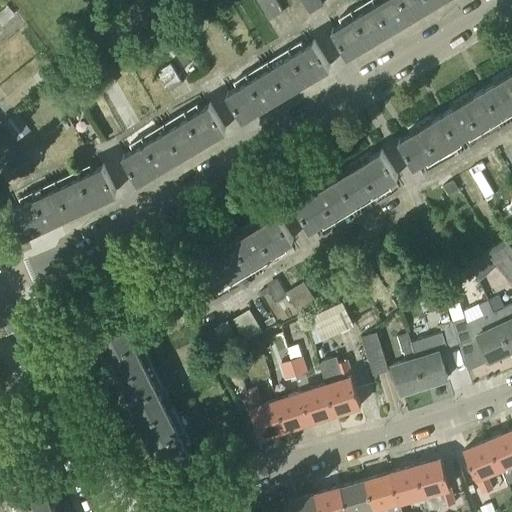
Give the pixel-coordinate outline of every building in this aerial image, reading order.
[(257,0),(269,19),(283,10),(276,0),(257,0)] [(302,0),(309,12),(323,3),(321,0),(302,0)] [(384,33),(391,28),(374,0),(366,0),(339,17),(342,22),(333,27),(349,54),(358,49),(361,53),(387,37),(384,33)] [(402,28),(423,16),(430,12),(427,7),(434,2),(432,0),(374,0),(391,28),(399,23),(402,28)] [(0,24),(1,25),(13,15),(5,6),(0,10),(0,24)] [(297,91),(304,87),(324,75),(321,71),(330,65),(313,40),(304,45),(301,40),(268,60),(287,91),(294,87),(297,91)] [(279,96),(287,91),(268,60),(234,81),(238,86),(228,91),(244,117),(253,112),(256,117),(282,101),(279,96)] [(155,72),(167,90),(182,81),(171,62),(155,72)] [(511,63),(490,77),(493,82),(485,87),(504,118),(511,113),(511,63)] [(451,107),(443,113),(461,144),(504,118),(485,87),(478,91),(475,87),(448,103),(451,107)] [(193,154),(200,150),(220,138),(217,133),(226,128),(210,103),(201,108),(197,103),(164,123),(183,154),(190,150),(193,154)] [(2,122),(14,138),(27,128),(15,112),(2,122)] [(432,112),(411,125),(406,128),(409,133),(400,139),(416,164),(425,158),(428,164),(461,144),(443,113),(435,117),(432,112)] [(175,159),(183,154),(164,123),(131,142),(133,148),(124,154),(139,180),(148,175),(151,180),(178,164),(175,159)] [(346,171),(339,175),(357,206),(391,186),(388,180),(397,175),(382,149),(373,155),(370,150),(343,166),(346,171)] [(71,213),(86,206),(117,191),(104,164),(94,169),(91,163),(56,180),(71,213)] [(328,175),(307,188),(301,191),(304,196),(296,201),(311,226),(321,221),(324,226),(357,206),(339,175),(331,180),(328,175)] [(26,234),(71,213),(56,180),(20,196),(23,202),(13,207),(26,234)] [(456,187),(452,180),(443,185),(447,193),(456,187)] [(242,234),(234,238),(253,269),(286,249),(283,244),(292,238),(278,212),(269,218),(266,213),(239,229),(242,234)] [(511,245),(505,237),(471,261),(477,277),(479,280),(498,266),(511,282),(511,245)] [(224,238),(203,251),(197,254),(200,259),(191,264),(207,289),(216,284),(220,290),(253,269),(234,238),(227,243),(224,238)] [(442,275),(431,257),(420,265),(431,282),(442,275)] [(277,300),(287,294),(285,291),(276,277),(266,283),(268,286),(271,290),(277,300)] [(285,291),(287,294),(299,314),(310,307),(307,302),(296,284),(285,291)] [(271,290),(268,286),(258,291),(261,296),(271,290)] [(180,295),(189,312),(199,307),(190,290),(180,295)] [(402,307),(410,301),(406,294),(397,300),(402,307)] [(511,301),(503,305),(499,295),(488,300),(511,349),(511,301)] [(459,342),(480,336),(491,359),(511,349),(488,300),(488,299),(462,310),(464,316),(452,319),(452,320),(459,342)] [(343,300),(339,302),(312,315),(323,339),(354,324),(343,300)] [(98,332),(112,362),(120,377),(152,361),(136,326),(129,330),(125,319),(98,332)] [(214,349),(238,337),(229,319),(205,331),(214,349)] [(443,333),(442,334),(422,340),(418,329),(408,332),(424,384),(448,377),(439,348),(459,342),(452,320),(441,324),(443,333)] [(373,373),(389,368),(377,330),(361,335),(373,373)] [(408,332),(407,331),(397,334),(402,351),(403,351),(406,359),(393,363),(402,391),(424,384),(408,332)] [(320,360),(327,382),(336,412),(362,404),(352,374),(347,358),(339,361),(337,354),(320,360)] [(292,358),(297,374),(307,371),(302,355),(292,358)] [(285,378),(297,374),(292,358),(280,362),(285,378)] [(120,377),(124,385),(142,422),(174,406),(152,361),(120,377)] [(327,382),(302,390),(311,420),(336,412),(327,382)] [(251,406),(261,436),(286,428),(276,398),(261,402),(256,386),(257,387),(245,390),(251,406)] [(311,420),(302,390),(276,398),(286,428),(311,420)] [(174,406),(142,422),(164,467),(191,454),(186,444),(191,441),(174,406)] [(511,463),(511,428),(489,438),(502,468),(511,463)] [(465,448),(483,492),(493,488),(487,474),(502,468),(489,438),(465,448)] [(429,509),(455,502),(442,456),(416,463),(425,494),(429,509)] [(416,463),(391,471),(400,501),(425,494),(416,463)] [(56,511),(43,478),(39,469),(12,481),(16,491),(10,494),(17,511),(56,511)] [(388,504),(390,511),(402,511),(400,501),(391,471),(367,477),(376,508),(388,504)] [(360,511),(376,508),(367,477),(341,485),(348,511),(360,511)] [(348,511),(341,485),(317,491),(322,511),(348,511)] [(322,511),(317,491),(290,499),(294,511),(322,511)] [(482,511),(495,511),(496,511),(492,501),(480,506),(482,511)]
